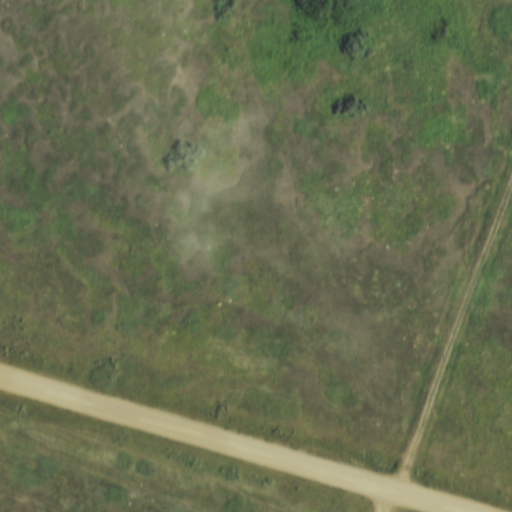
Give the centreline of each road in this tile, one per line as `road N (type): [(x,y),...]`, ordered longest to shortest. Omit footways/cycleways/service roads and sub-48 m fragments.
road 1 (tertiary): [(0,378),(460,511)]
road 2 (track): [(387,511),(511,193)]
